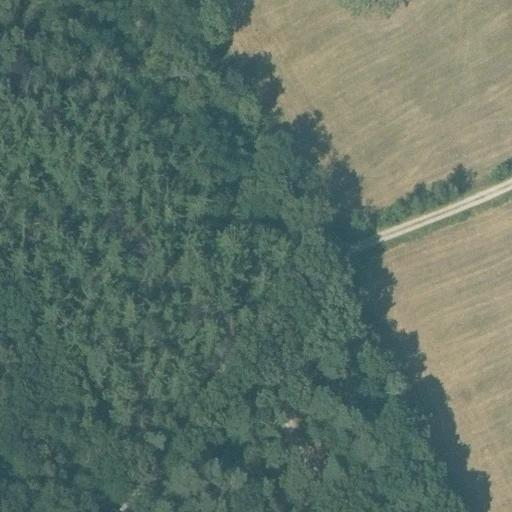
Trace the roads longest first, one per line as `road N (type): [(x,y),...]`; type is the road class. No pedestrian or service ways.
road 1 (track): [(337,511),(337,482),(284,424),(300,374),(295,358),(339,254),(511,181)]
road 2 (track): [(127,511),(339,254)]
